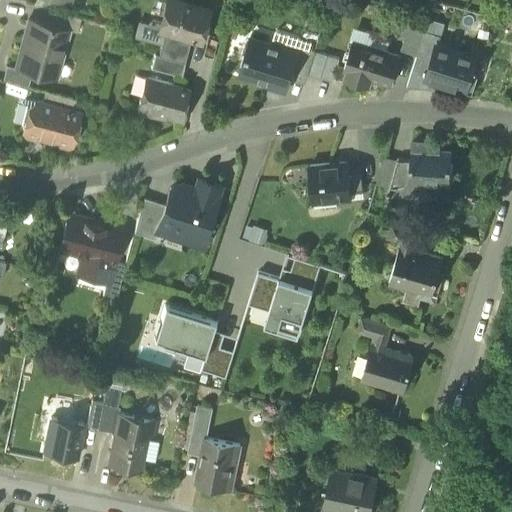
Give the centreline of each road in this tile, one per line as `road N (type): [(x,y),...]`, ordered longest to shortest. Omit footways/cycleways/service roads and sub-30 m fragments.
road 1 (residential): [(417,511),(511,197)]
road 2 (residential): [(0,178),(109,174),(260,126)]
road 3 (residential): [(260,126),(340,114),(442,114),(511,125)]
road 4 (residential): [(260,126),(220,271)]
